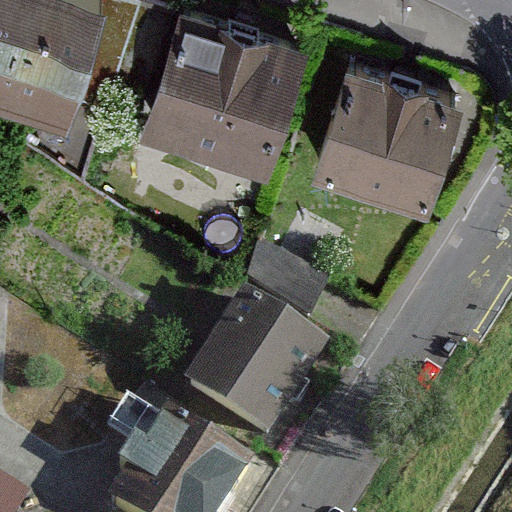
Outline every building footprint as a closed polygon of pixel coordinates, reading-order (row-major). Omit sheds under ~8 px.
[(75,89),(107,99),(121,53),(138,0),(0,0),(0,80),(71,103),(75,89)] [(173,5),(157,0),(138,0),(121,53),(155,65),(173,5)] [(305,34),(201,0),(180,0),(143,116),(265,156),(305,34)] [(459,91),(348,54),(313,156),(380,178),(425,193),(459,91)] [(326,282),(328,276),(260,243),(246,285),(310,315),(319,297),(326,282)] [(323,348),(244,296),(186,384),(265,436),(294,392),(323,348)] [(221,511),(251,468),(169,413),(109,502),(125,511),(221,511)] [(0,511),(20,511),(30,496),(0,476),(0,511)]
